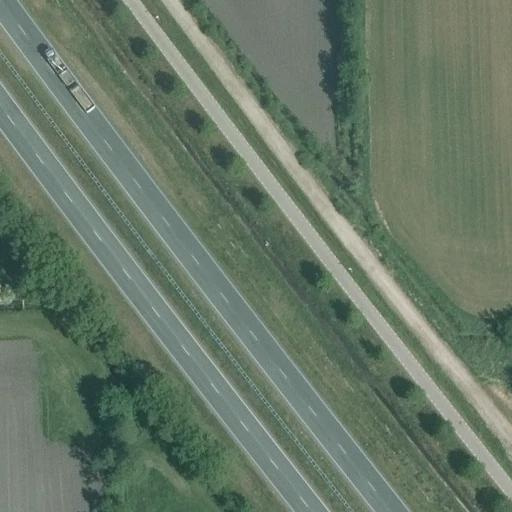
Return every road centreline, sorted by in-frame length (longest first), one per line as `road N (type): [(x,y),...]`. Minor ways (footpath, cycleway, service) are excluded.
road 1 (trunk): [(391,511),(0,1)]
road 2 (track): [(511,436),(171,0)]
road 3 (trunk): [(0,107),(312,511)]
